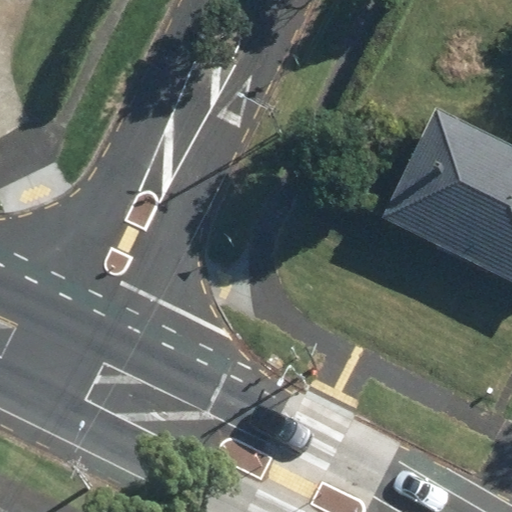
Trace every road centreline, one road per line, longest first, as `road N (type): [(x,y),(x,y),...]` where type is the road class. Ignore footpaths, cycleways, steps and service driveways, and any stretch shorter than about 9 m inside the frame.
road 1 (residential): [(247,0),(68,358)]
road 2 (tertiary): [(366,511),(68,358)]
